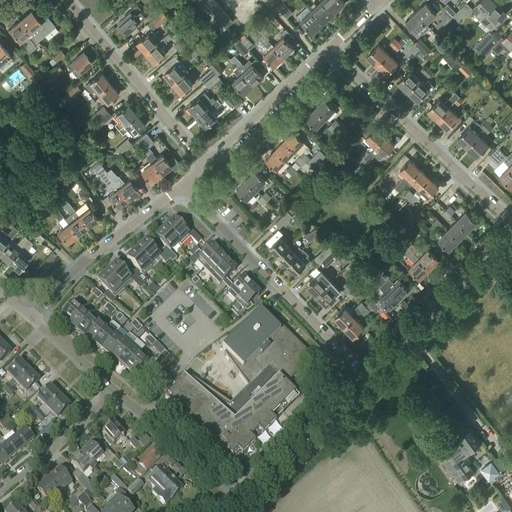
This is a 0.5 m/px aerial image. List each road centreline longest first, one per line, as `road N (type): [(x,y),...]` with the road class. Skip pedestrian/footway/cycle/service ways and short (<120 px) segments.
road 1 (residential): [(367,380),(182,188)]
road 2 (residential): [(511,223),(327,50)]
road 3 (residential): [(205,166),(63,0)]
road 4 (tertiary): [(367,380),(511,234)]
road 5 (residential): [(32,318),(79,266),(182,188)]
road 6 (tertiary): [(241,502),(367,380)]
road 7 (residential): [(205,166),(327,50)]
road 8 (residential): [(241,502),(117,393)]
road 9 (residential): [(0,490),(117,393)]
